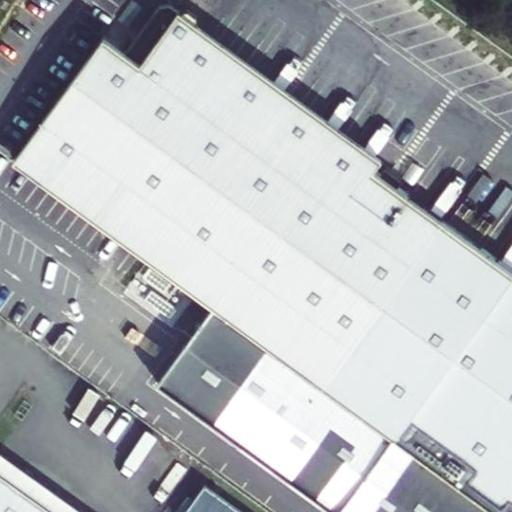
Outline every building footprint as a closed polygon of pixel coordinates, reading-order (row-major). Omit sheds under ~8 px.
[(99,40),(10,165),(63,205),(144,264),(206,310),(153,386),(325,511),(511,511),(511,271),(371,169),(380,157),(176,10),(135,66),(99,40)] [(188,474),(153,447),(135,471),(170,497),(188,474)] [(0,474),(52,511),(82,511),(0,452),(0,474)] [(52,511),(0,474),(0,511),(52,511)] [(245,511),(206,485),(187,511),(245,511)]
